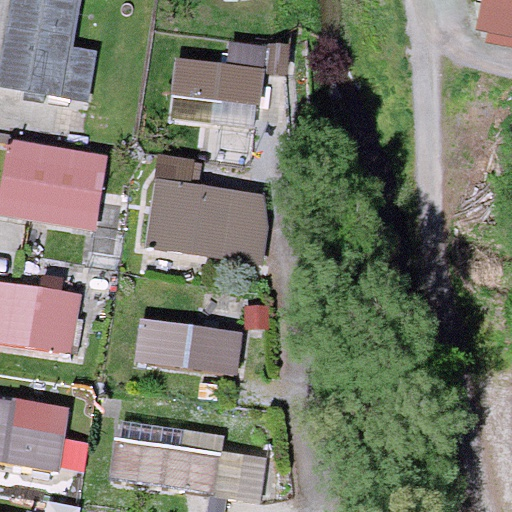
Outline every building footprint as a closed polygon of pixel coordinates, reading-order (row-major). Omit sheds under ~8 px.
[(13,0),(4,91),(96,100),(101,46),(89,45),(93,0),(13,0)] [(511,0),(482,0),(476,28),(511,36),(511,0)] [(263,127),(266,43),(231,41),(230,59),(177,57),(175,124),(263,127)] [(103,226),(110,149),(9,140),(2,218),(103,226)] [(159,155),(149,247),(269,259),(276,192),(197,184),(200,160),(159,155)] [(0,277),(0,343),(74,357),(86,293),(0,277)] [(240,378),(246,331),(143,318),(137,365),(240,378)] [(0,459),(86,474),(90,451),(68,447),(75,407),(0,394),(0,459)] [(218,494),(223,453),(119,441),(114,483),(218,494)]
